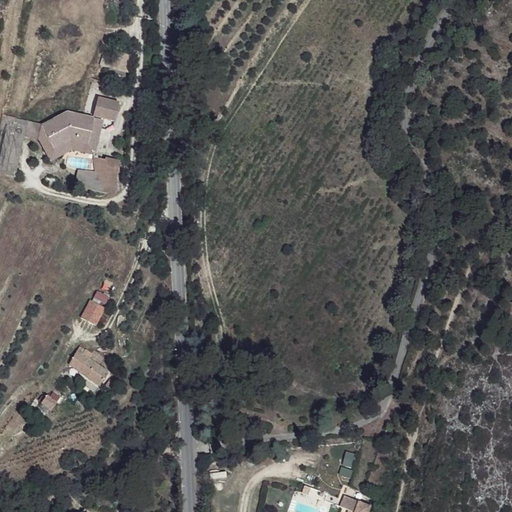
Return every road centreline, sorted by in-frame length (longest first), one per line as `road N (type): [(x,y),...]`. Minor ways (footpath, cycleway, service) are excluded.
road 1 (track): [(461,0),(416,60),(403,106),(426,256),(390,404),(360,425),(191,450)]
road 2 (tertiary): [(192,511),(168,0)]
road 3 (unknown): [(175,210),(83,340)]
